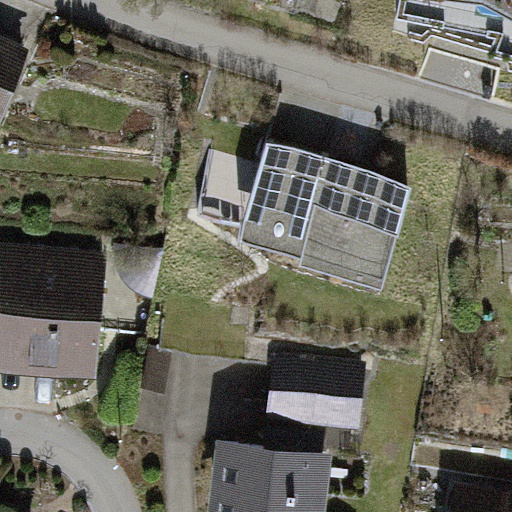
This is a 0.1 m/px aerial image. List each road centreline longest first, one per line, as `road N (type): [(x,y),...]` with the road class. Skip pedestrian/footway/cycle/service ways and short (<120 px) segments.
road 1 (residential): [(511,129),(96,0)]
road 2 (residential): [(120,511),(99,471),(64,442),(0,427)]
